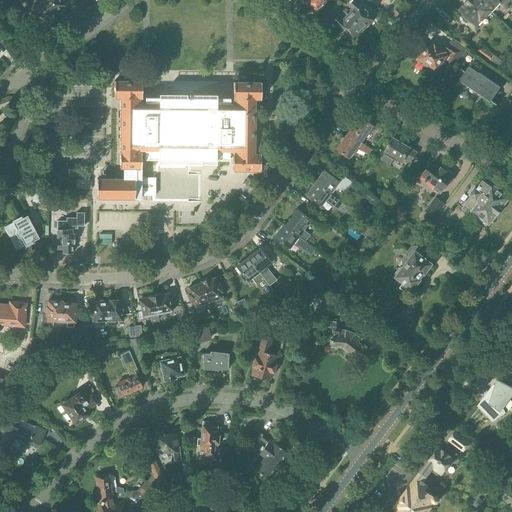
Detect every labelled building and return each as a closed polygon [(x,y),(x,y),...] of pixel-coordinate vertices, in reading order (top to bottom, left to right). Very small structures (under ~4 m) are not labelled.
[(53,14),(42,0),(41,0),(26,0),(25,1),(30,7),(29,8),(42,26),(54,16),(53,14)] [(41,0),(42,0),(53,14),(65,5),(60,0),(41,0)] [(328,0),(309,0),(308,1),(307,1),(307,3),(306,3),(307,4),(307,5),(309,6),(312,8),(312,11),(315,13),(318,12),(328,0)] [(354,9),(349,14),(355,20),(365,29),(375,19),(355,0),(350,5),(354,9)] [(491,10),(480,0),(470,0),(461,11),(466,16),(464,18),(469,22),(468,23),(475,30),(478,28),(476,26),(491,10)] [(480,0),(491,10),(499,1),(507,8),(508,6),(507,5),(510,0),(480,0)] [(334,13),(340,6),(336,3),(330,9),(334,13)] [(355,20),(349,14),(343,20),(339,17),(334,22),(354,41),(365,29),(355,20)] [(428,43),(418,59),(427,65),(428,64),(438,70),(444,60),(452,65),(460,52),(449,45),(444,52),(434,46),(428,43)] [(481,45),(475,52),(489,62),(494,55),(489,51),(482,45),(481,45)] [(460,80),(480,94),(481,93),(481,94),(475,103),(482,94),(497,105),(497,104),(492,100),(505,81),(509,84),(509,83),(490,70),(490,71),(492,72),(488,78),(480,72),(479,74),(471,68),(472,67),(471,67),(467,72),(462,68),(461,69),(466,72),(460,80)] [(97,179),(97,199),(141,199),(141,196),(153,196),(155,196),(156,196),(156,178),(155,178),(153,178),(141,177),(141,152),(145,152),(145,160),(158,160),(188,160),(217,160),(229,161),(229,153),(233,153),(233,161),(233,171),(253,171),(260,171),(260,154),(254,154),(254,99),(260,99),(261,82),(233,82),(233,103),(230,103),(230,98),(145,98),(145,103),(141,103),(142,81),(114,81),(114,98),(120,98),(120,168),(124,168),(124,179),(97,179)] [(350,133),(362,142),(374,126),(362,117),(350,133)] [(362,142),(350,133),(338,149),(350,158),(357,149),(370,155),(374,151),(362,142)] [(419,154),(412,150),(393,138),(384,154),(386,155),(382,162),(391,168),(395,160),(403,165),(406,161),(412,165),(419,154)] [(422,176),(436,186),(434,188),(441,193),(453,177),(432,162),(422,176)] [(343,175),(338,182),(324,171),(315,183),(329,193),(335,187),(343,193),(345,190),(352,195),(358,187),(343,175)] [(76,179),(76,189),(92,189),(92,179),(76,179)] [(463,209),(470,215),(469,217),(485,229),(489,223),(490,223),(509,197),(489,182),(488,183),(484,180),(478,188),(474,185),(468,193),(472,196),(463,209)] [(329,193),(315,183),(306,195),(313,199),(311,201),(318,206),(319,204),(321,205),(325,200),(339,211),(341,208),(346,212),(349,208),(329,194),(329,193)] [(49,195),(34,192),(32,202),(49,206),(49,195)] [(436,216),(445,204),(436,197),(427,209),(436,216)] [(286,227),(285,227),(298,236),(301,239),(305,242),(310,235),(304,230),(308,226),(305,224),(309,219),(298,211),(286,227)] [(57,221),(57,249),(63,249),(63,254),(72,254),(72,244),(74,244),(74,234),(72,234),(72,229),(78,229),(78,226),(84,226),(84,213),(76,213),(76,218),(66,218),(66,221),(57,221)] [(39,238),(27,215),(22,218),(21,216),(12,221),(12,222),(11,223),(11,224),(4,227),(16,250),(25,246),(26,247),(35,243),(34,241),(39,238)] [(276,235),(275,237),(281,242),(279,244),(286,248),(287,246),(289,248),(293,243),(305,253),(306,252),(311,255),(315,249),(305,242),(301,239),(298,236),(285,227),(286,227),(283,225),(279,231),(278,230),(275,235),(276,235)] [(414,231),(408,239),(421,249),(427,241),(414,231)] [(367,252),(368,251),(371,247),(362,241),(358,245),(367,252)] [(400,267),(396,273),(396,276),(404,282),(400,288),(408,294),(412,288),(413,289),(414,287),(417,286),(419,284),(419,281),(420,280),(419,279),(424,273),(425,273),(426,272),(429,271),(430,269),(430,266),(432,264),(404,243),(401,244),(397,249),(397,252),(409,261),(404,268),(403,267),(400,267)] [(364,256),(367,252),(358,245),(355,249),(364,256)] [(260,249),(248,258),(258,272),(268,264),(272,269),(276,266),(268,256),(266,257),(260,249)] [(258,272),(248,258),(236,267),(241,274),(240,275),(245,282),(251,277),(261,290),(263,289),(268,296),(274,292),(258,272)] [(306,281),(310,276),(300,268),(296,275),(305,282),(306,281)] [(201,283),(200,283),(210,307),(224,301),(220,292),(222,291),(218,282),(217,283),(215,278),(210,280),(209,278),(200,282),(201,283)] [(339,289),(328,281),(324,286),(335,294),(339,289)] [(203,310),(210,307),(200,283),(187,289),(189,294),(188,294),(192,303),(193,302),(197,312),(203,310)] [(160,292),(154,294),(159,319),(166,317),(165,313),(172,312),(169,294),(160,295),(160,292)] [(151,320),(159,319),(154,294),(147,295),(148,298),(140,300),(144,318),(151,316),(151,320)] [(61,303),(62,303),(62,302),(61,302),(61,300),(54,299),(54,301),(48,301),(48,306),(46,306),(46,316),(48,316),(47,321),(54,321),(54,326),(61,326),(61,322),(61,303)] [(237,302),(239,305),(245,317),(252,316),(244,299),(237,302)] [(108,325),(107,301),(93,302),(93,308),(90,309),(90,314),(93,314),(93,321),(100,321),(100,325),(108,325)] [(122,301),(107,301),(108,325),(115,324),(115,320),(123,320),(122,301)] [(0,385),(3,379),(2,379),(0,378),(0,324),(24,327),(27,304),(10,302),(9,305),(0,304),(0,385)] [(76,304),(62,303),(61,303),(61,322),(67,322),(67,326),(73,327),(74,322),(75,322),(76,304)] [(238,319),(245,317),(239,305),(233,308),(238,319)] [(195,329),(193,319),(192,316),(186,318),(188,330),(195,329)] [(188,330),(186,318),(180,319),(182,331),(188,330)] [(321,340),(329,340),(329,346),(341,347),(347,352),(347,353),(356,360),(365,349),(357,343),(360,340),(353,334),(344,331),(336,330),(337,319),(330,319),(329,327),(318,326),(321,340)] [(130,340),(136,339),(134,326),(128,327),(130,340)] [(195,329),(188,330),(192,344),(211,340),(208,326),(195,329)] [(77,344),(85,344),(83,332),(83,331),(76,331),(77,344)] [(277,356),(267,354),(272,338),(263,336),(256,359),(255,358),(252,367),(254,367),(251,374),(270,381),(272,373),(274,373),(276,364),(274,364),(277,356)] [(29,352),(39,351),(39,338),(32,337),(29,352)] [(136,340),(136,339),(130,340),(129,340),(131,347),(138,345),(136,340)] [(142,388),(134,370),(137,369),(129,351),(120,355),(130,378),(126,380),(125,379),(118,383),(119,386),(114,388),(118,397),(142,388)] [(203,353),(203,370),(228,369),(228,360),(229,353),(210,351),(210,353),(203,353)] [(184,375),(179,352),(156,357),(157,361),(160,360),(164,381),(176,379),(175,377),(184,375)] [(74,363),(82,375),(89,370),(82,360),(74,363)] [(0,394),(13,400),(18,385),(4,380),(0,389),(0,394)] [(477,406),(493,422),(495,420),(495,421),(506,413),(503,408),(511,396),(511,387),(497,380),(490,400),(484,397),(477,406)] [(60,405),(65,411),(63,412),(62,416),(66,421),(70,422),(72,420),(75,425),(91,414),(88,410),(94,406),(88,398),(85,400),(80,392),(60,405)] [(38,449),(46,431),(35,426),(12,415),(8,424),(0,439),(0,444),(9,448),(13,438),(38,449)] [(197,438),(196,445),(200,446),(200,451),(206,452),(205,454),(213,455),(219,456),(220,447),(217,447),(219,432),(215,432),(215,427),(211,427),(211,423),(203,422),(201,439),(197,438)] [(252,427),(245,436),(256,444),(259,439),(266,444),(259,453),(265,458),(255,471),(264,478),(277,460),(280,462),(287,453),(269,440),(252,427)] [(172,451),(173,460),(181,459),(179,447),(178,447),(177,433),(165,434),(164,431),(155,432),(157,443),(153,444),(154,453),(172,451)] [(448,441),(463,452),(471,442),(455,431),(448,441)] [(439,449),(423,471),(427,475),(432,468),(441,475),(453,459),(439,449)] [(152,472),(157,483),(165,480),(155,459),(147,462),(152,472)] [(219,470),(213,469),(214,466),(202,464),(201,470),(212,478),(212,476),(218,477),(219,470)] [(421,483),(427,475),(423,471),(396,507),(399,509),(396,511),(427,511),(435,502),(435,503),(436,503),(437,503),(438,503),(439,502),(440,501),(440,500),(440,499),(440,498),(439,498),(439,497),(438,497),(438,496),(437,496),(436,496),(435,497),(434,497),(428,493),(430,489),(421,483)] [(155,489),(156,488),(152,486),(157,483),(152,472),(143,476),(145,482),(139,491),(131,492),(130,497),(141,499),(144,495),(148,498),(149,497),(155,489)] [(96,477),(100,501),(113,499),(127,497),(130,497),(131,492),(130,492),(124,493),(123,489),(122,489),(119,488),(116,488),(114,478),(113,476),(112,475),(110,475),(107,475),(96,477)] [(149,497),(148,498),(147,499),(152,504),(160,492),(156,488),(155,489),(149,497)] [(203,499),(206,501),(207,500),(213,494),(208,491),(206,494),(203,499)] [(479,498),(473,505),(480,511),(487,504),(479,498)] [(113,499),(100,501),(100,502),(96,511),(120,511),(124,502),(117,500),(115,504),(113,503),(113,499)] [(219,511),(207,502),(203,507),(210,511),(219,511)]
